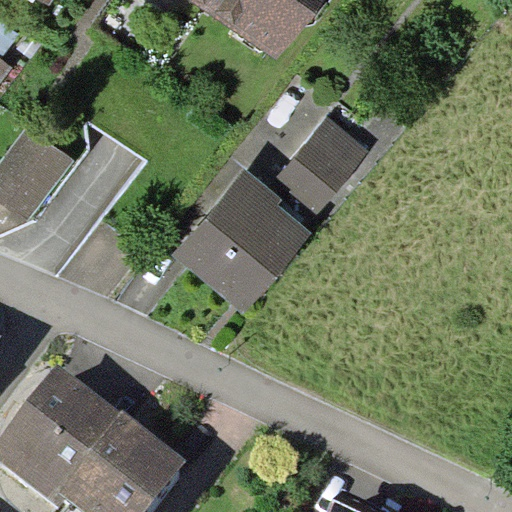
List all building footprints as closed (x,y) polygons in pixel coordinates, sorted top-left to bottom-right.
[(312,0),(192,0),(274,55),(312,0)] [(366,157),(323,121),(274,180),(317,216),(366,157)] [(70,164),(25,131),(0,165),(0,201),(29,222),(70,164)] [(307,232),(237,174),(173,250),(243,309),(307,232)] [(148,511),(186,460),(55,365),(0,440),(0,454),(79,511),(148,511)]
